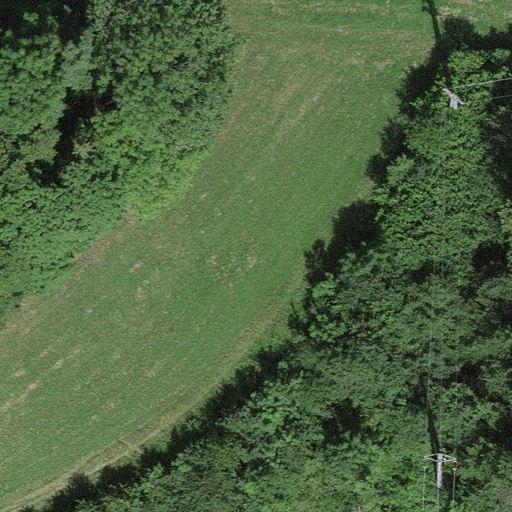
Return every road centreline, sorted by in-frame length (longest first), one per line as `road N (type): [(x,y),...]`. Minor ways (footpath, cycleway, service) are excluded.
road 1 (track): [(511,34),(242,0)]
road 2 (track): [(142,0),(0,22)]
